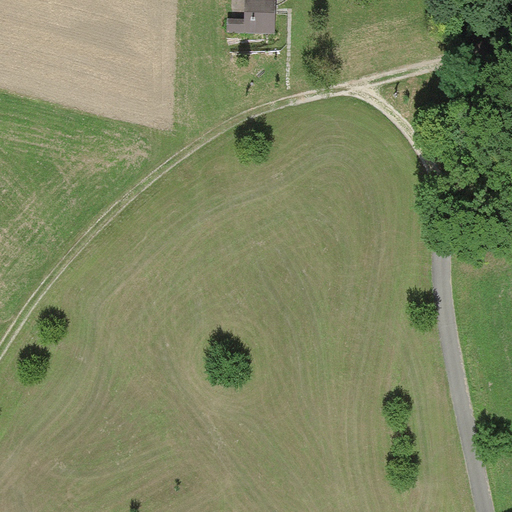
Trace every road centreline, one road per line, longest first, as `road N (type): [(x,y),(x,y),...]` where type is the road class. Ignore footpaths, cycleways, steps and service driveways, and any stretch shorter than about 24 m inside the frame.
road 1 (track): [(0,352),(86,240),(143,183),(232,119),(511,50)]
road 2 (residential): [(481,511),(439,260),(444,198)]
road 3 (track): [(444,198),(400,119),(370,97),(341,90)]
road 4 (track): [(511,62),(475,105),(444,198)]
